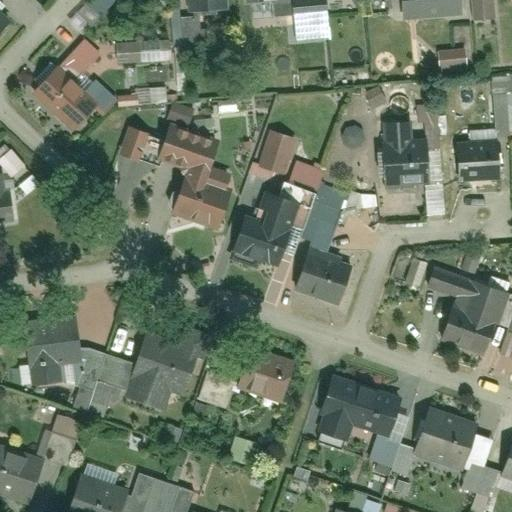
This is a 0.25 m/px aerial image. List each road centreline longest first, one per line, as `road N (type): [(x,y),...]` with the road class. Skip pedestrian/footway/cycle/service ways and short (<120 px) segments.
road 1 (residential): [(354,347),(132,270)]
road 2 (residential): [(354,347),(388,246),(402,236),(504,228)]
road 3 (residential): [(132,270),(129,239),(0,105)]
road 4 (residential): [(511,398),(354,347)]
road 5 (residential): [(132,270),(0,288)]
